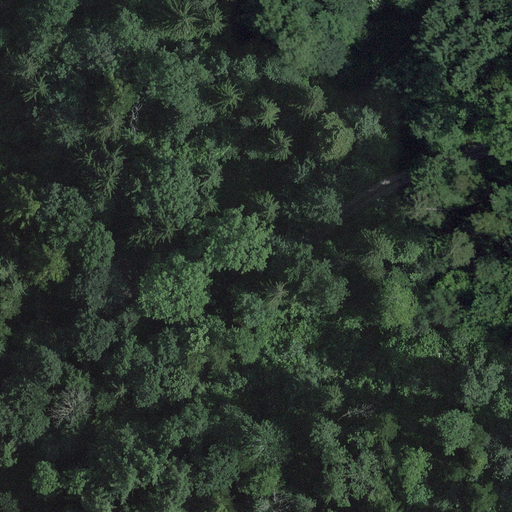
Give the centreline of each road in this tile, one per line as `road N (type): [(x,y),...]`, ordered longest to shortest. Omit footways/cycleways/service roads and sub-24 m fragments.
road 1 (track): [(0,363),(119,307),(127,268),(228,223),(454,0)]
road 2 (track): [(511,139),(466,150),(205,292),(119,307)]
